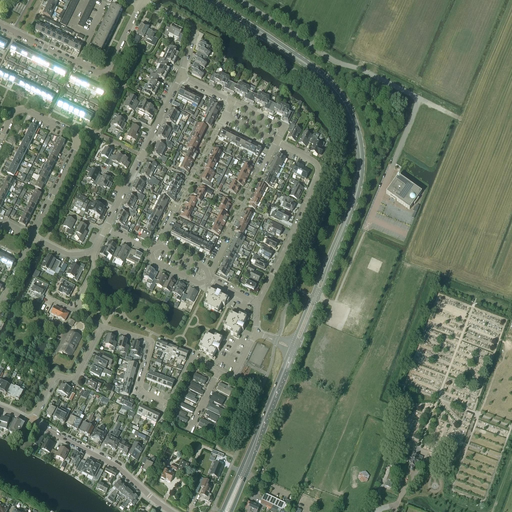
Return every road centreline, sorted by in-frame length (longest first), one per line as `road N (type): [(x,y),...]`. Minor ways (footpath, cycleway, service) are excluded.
road 1 (secondary): [(293,349),(356,192),(355,127),(313,68),(205,0)]
road 2 (unclassified): [(456,117),(338,63),(240,0)]
road 3 (residential): [(220,372),(191,358),(168,404),(139,390),(151,342),(102,326)]
road 4 (residential): [(0,26),(103,78),(142,0)]
road 5 (residential): [(257,303),(318,172),(312,160),(276,142)]
road 6 (secondary): [(226,511),(293,349)]
road 7 (residential): [(105,230),(180,76)]
road 8 (tertiary): [(171,511),(117,467),(31,422)]
road 9 (residential): [(31,422),(54,377),(74,380),(102,326)]
